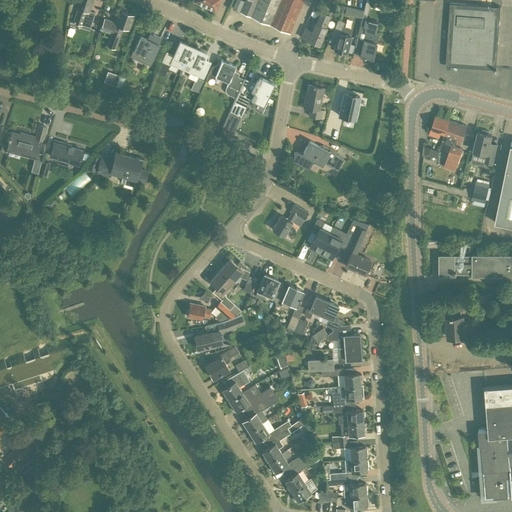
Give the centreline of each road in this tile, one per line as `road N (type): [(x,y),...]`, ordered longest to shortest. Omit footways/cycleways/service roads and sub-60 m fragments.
road 1 (unclassified): [(442,511),(425,460),(412,224),(411,125),(419,101)]
road 2 (residential): [(387,511),(370,302),(227,234)]
road 3 (residential): [(279,511),(166,333),(177,290),(227,234)]
road 4 (residential): [(227,234),(266,184),(292,61)]
road 5 (residential): [(162,134),(0,92)]
road 6 (unclassified): [(292,61),(150,0)]
road 7 (unclassified): [(419,101),(395,85),(292,61)]
